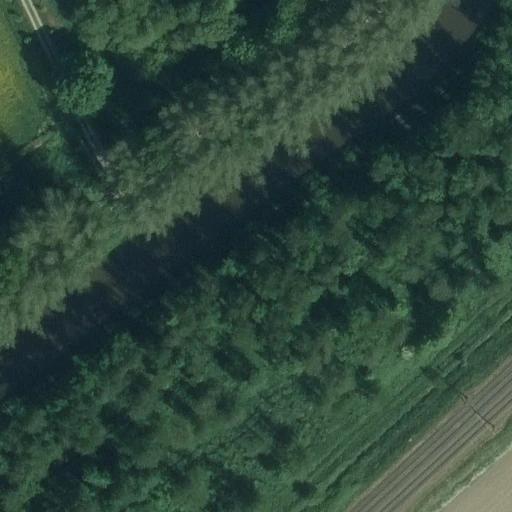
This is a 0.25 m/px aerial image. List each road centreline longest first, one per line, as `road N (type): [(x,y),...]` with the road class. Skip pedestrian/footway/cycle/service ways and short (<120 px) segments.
road 1 (track): [(388,0),(366,33),(173,162),(122,184)]
road 2 (track): [(122,184),(92,156),(23,0)]
